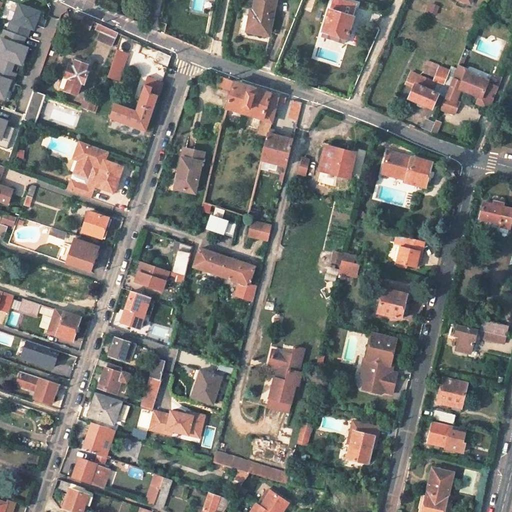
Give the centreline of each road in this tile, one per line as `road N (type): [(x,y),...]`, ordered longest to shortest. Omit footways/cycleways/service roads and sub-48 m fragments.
road 1 (unclassified): [(34,511),(188,51)]
road 2 (unclassified): [(473,158),(394,511)]
road 3 (unclassified): [(351,108),(188,51)]
road 4 (unclassified): [(473,158),(351,108)]
